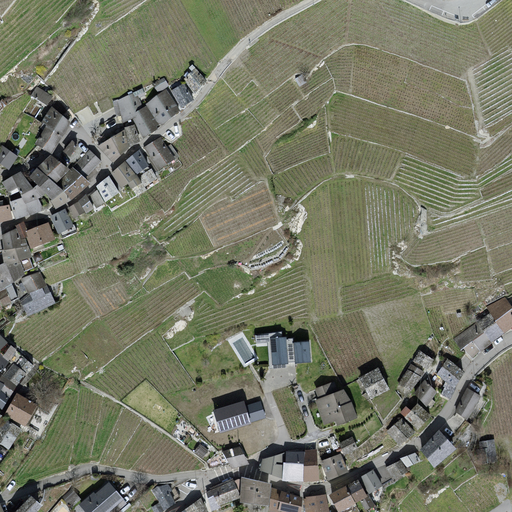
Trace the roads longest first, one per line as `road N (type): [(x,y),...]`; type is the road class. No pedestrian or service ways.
road 1 (residential): [(511,339),(481,361),(421,439),(362,470),(306,488),(249,471),(214,478)]
road 2 (residential): [(111,168),(180,117),(250,37),(312,0)]
road 3 (residential): [(0,498),(93,468),(158,480),(214,478)]
road 4 (residential): [(111,168),(71,134),(36,162),(0,172)]
road 5 (residential): [(0,225),(71,202),(111,168)]
